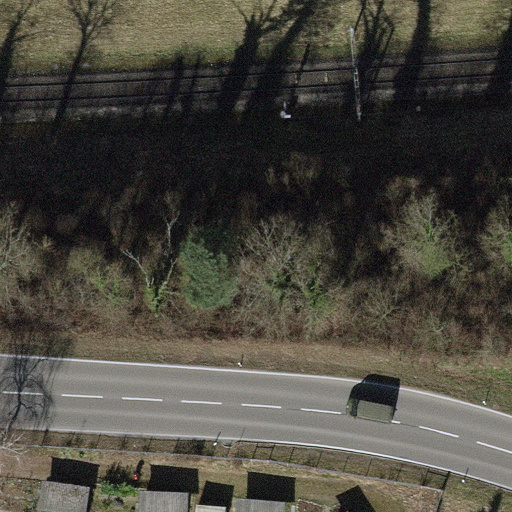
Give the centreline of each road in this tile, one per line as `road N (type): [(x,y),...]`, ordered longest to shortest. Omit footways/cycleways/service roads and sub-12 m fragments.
road 1 (secondary): [(511,455),(397,416),(236,395),(0,381)]
road 2 (track): [(388,511),(265,490),(0,470)]
